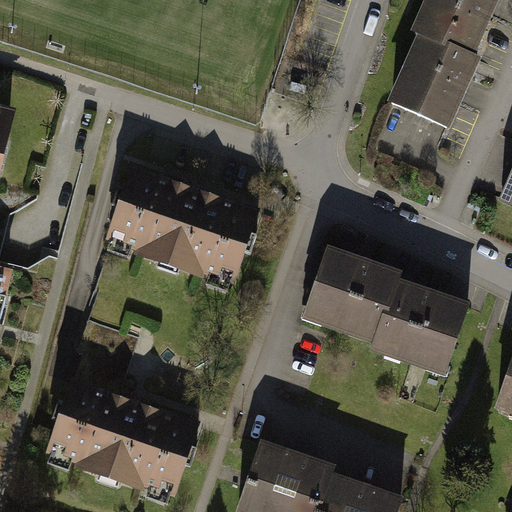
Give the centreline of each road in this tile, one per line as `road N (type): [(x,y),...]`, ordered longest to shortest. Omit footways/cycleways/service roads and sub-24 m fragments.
road 1 (residential): [(70,76),(314,175)]
road 2 (residential): [(314,175),(511,272)]
road 3 (residential): [(314,175),(377,0)]
road 4 (unknown): [(239,390),(395,460)]
